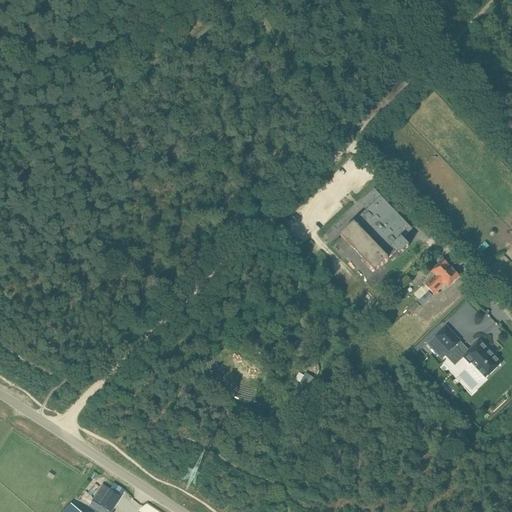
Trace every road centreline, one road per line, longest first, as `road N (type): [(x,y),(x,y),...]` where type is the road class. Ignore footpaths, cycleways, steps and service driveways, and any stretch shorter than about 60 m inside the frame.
road 1 (track): [(252,0),(0,106)]
road 2 (unclassified): [(511,314),(347,144)]
road 3 (unclassified): [(181,511),(0,394)]
road 4 (track): [(493,0),(347,144)]
road 5 (track): [(0,288),(86,398)]
